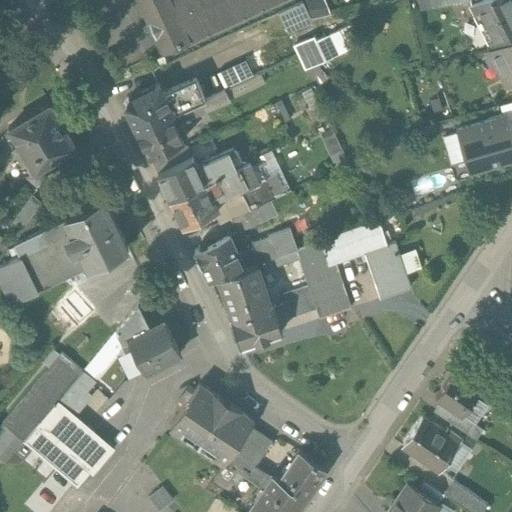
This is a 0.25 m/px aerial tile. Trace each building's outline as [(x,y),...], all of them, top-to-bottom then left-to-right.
[(152,0),(142,5),(164,52),(188,41),(189,42),(278,0),(152,0)] [(290,33),(316,21),(305,0),(303,0),(280,11),(290,33)] [(511,36),(511,0),(486,0),(472,7),(493,47),(511,36)] [(317,36),(296,46),(306,66),(362,40),(354,22),(319,39),(317,36)] [(511,36),(493,47),(487,50),(488,51),(491,50),(509,84),(506,86),(507,88),(511,84),(511,36)] [(0,107),(4,108),(4,105),(0,103),(0,90),(3,89),(6,91),(20,71),(0,57),(0,107)] [(218,73),(226,87),(252,75),(244,60),(218,73)] [(136,130),(184,107),(205,97),(197,81),(165,96),(160,86),(129,101),(125,106),(136,130)] [(184,107),(190,119),(231,99),(226,87),(205,97),(184,107)] [(280,100),(286,118),(321,107),(315,88),(280,100)] [(511,100),(499,104),(502,115),(506,114),(511,133),(511,100)] [(75,146),(49,104),(9,128),(21,148),(14,152),(23,167),(30,163),(35,170),(53,159),(75,146)] [(184,107),(136,130),(149,157),(182,142),(181,141),(187,138),(180,124),(190,119),(184,107)] [(502,115),(455,129),(466,164),(484,158),(486,166),(511,158),(511,133),(506,114),(502,115)] [(81,156),(75,146),(53,159),(60,170),(81,156)] [(169,200),(240,166),(232,149),(197,166),(193,157),(157,174),(169,200)] [(240,166),(169,200),(182,226),(217,209),(210,196),(223,190),(224,193),(252,179),(245,164),(240,166)] [(241,192),(249,210),(256,207),(274,199),(265,180),(241,192)] [(103,196),(64,215),(89,266),(127,247),(115,221),(112,215),(103,196)] [(260,206),(263,219),(279,214),(275,202),(260,206)] [(263,221),(256,207),(249,210),(230,219),(237,233),(263,221)] [(63,215),(65,219),(13,244),(19,255),(18,256),(19,256),(0,265),(0,279),(12,303),(89,266),(64,215),(63,215)] [(320,241),(325,256),(333,253),(336,263),(365,252),(381,298),(411,287),(395,240),(387,243),(378,220),(320,241)] [(238,255),(244,267),(270,258),(278,255),(297,249),(289,228),(268,236),(270,243),(238,255)] [(207,279),(217,276),(244,267),(238,255),(229,235),(194,251),(201,266),(207,279)] [(278,255),(270,258),(273,265),(274,267),(299,258),(301,264),(325,256),(320,241),(297,249),(278,255)] [(333,253),(325,256),(301,264),(320,318),(351,307),(336,263),(333,253)] [(244,267),(217,276),(229,316),(228,317),(238,346),(240,345),(282,331),(272,303),(269,304),(258,271),(273,265),(270,258),(244,267)] [(137,304),(116,330),(122,343),(128,340),(143,371),(180,353),(163,319),(149,326),(137,304)] [(122,343),(116,330),(82,370),(22,440),(41,456),(57,437),(69,447),(66,450),(92,472),(113,448),(73,414),(90,394),(85,390),(124,345),(122,343)] [(22,440),(82,370),(63,353),(2,424),(22,440)] [(481,389),(454,371),(436,398),(441,401),(462,416),(464,414),(481,389)] [(253,420),(199,383),(170,426),(224,463),(227,458),(249,425),(253,420)] [(464,414),(462,416),(441,401),(434,412),(470,437),(479,424),(464,414)] [(445,433),(422,418),(403,446),(440,471),(461,438),(447,430),(445,433)] [(22,440),(2,424),(0,422),(0,459),(4,462),(22,440)] [(272,441),(249,425),(227,458),(247,472),(249,473),(255,465),(272,441)] [(295,511),(326,468),(298,450),(279,479),(274,475),(273,477),(255,465),(249,473),(247,472),(244,477),(264,490),(250,511),(251,511),(295,511)] [(484,511),(490,504),(456,482),(447,496),(470,511),(484,511)] [(431,511),(437,504),(438,505),(439,504),(408,483),(396,502),(398,503),(392,511),(431,511)] [(163,486),(148,498),(159,511),(174,500),(163,486)]
